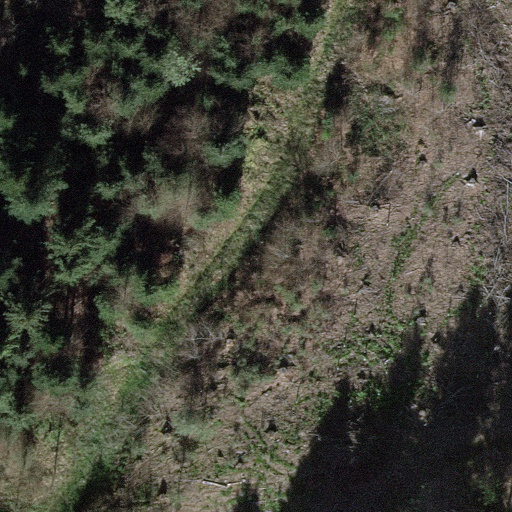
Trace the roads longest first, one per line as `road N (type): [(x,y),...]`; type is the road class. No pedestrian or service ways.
road 1 (track): [(59,511),(268,212),(331,93),(359,0)]
road 2 (track): [(511,430),(468,436),(426,458),(367,511)]
